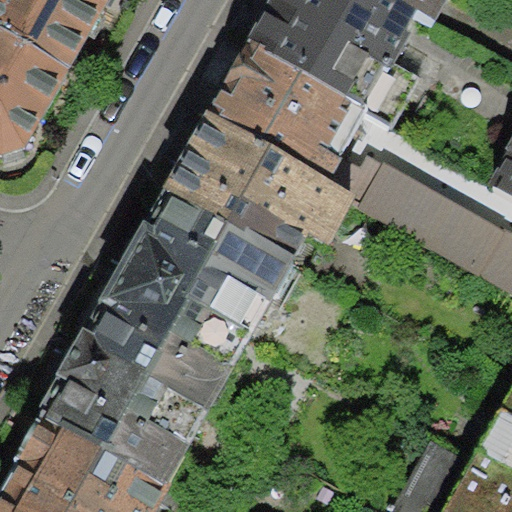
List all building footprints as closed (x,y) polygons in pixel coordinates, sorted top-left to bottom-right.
[(0,0),(0,46),(60,81),(76,53),(106,0),(0,0)] [(247,56),(348,113),(385,134),(413,85),(388,71),(401,49),(382,38),(396,14),(371,0),(278,0),(268,19),(247,56)] [(371,0),(396,14),(428,32),(446,0),(371,0)] [(0,161),(17,157),(60,81),(0,46),(0,161)] [(226,92),(205,129),(341,206),(355,180),(321,161),(348,113),(247,56),(226,92)] [(184,167),(163,203),(273,265),(285,272),(286,270),(299,246),(316,255),(344,207),(341,206),(205,129),(184,167)] [(511,155),(490,194),(511,206),(511,155)] [(511,253),(362,169),(355,180),(341,206),(344,207),(511,303),(511,253)] [(256,296),(273,265),(163,203),(143,237),(120,276),(243,346),(268,303),(256,296)] [(100,312),(78,350),(189,413),(206,383),(218,390),(243,346),(120,276),(100,312)] [(201,420),(189,413),(78,350),(56,390),(37,424),(146,487),(164,456),(177,463),(201,420)] [(511,511),(511,398),(469,475),(447,511),(511,511)] [(151,511),(161,495),(146,487),(37,424),(15,462),(10,471),(20,475),(4,503),(19,511),(151,511)] [(447,511),(469,475),(425,450),(389,511),(385,511),(447,511)] [(19,511),(4,503),(0,510),(0,511),(19,511)]
